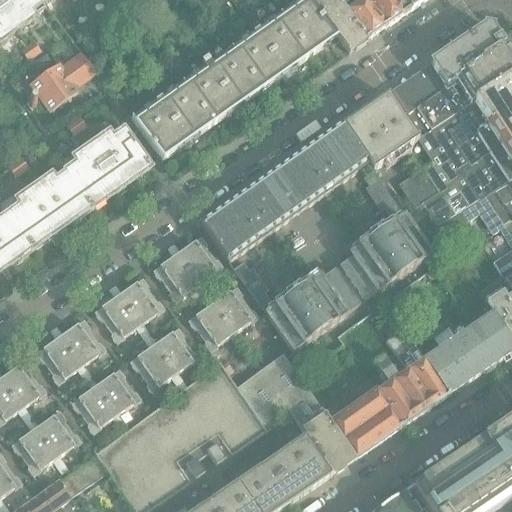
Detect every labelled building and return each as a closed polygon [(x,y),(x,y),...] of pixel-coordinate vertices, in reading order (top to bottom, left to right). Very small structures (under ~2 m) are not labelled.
[(0,0),(0,49),(37,23),(33,18),(44,11),(43,10),(36,0),(0,0)] [(56,0),(36,0),(43,10),(56,0)] [(368,43),(333,0),(306,0),(308,3),(326,26),(337,41),(348,56),(368,43)] [(386,30),(366,1),(365,0),(333,0),(368,43),(386,30)] [(404,18),(390,0),(367,0),(366,1),(386,30),(404,18)] [(390,0),(404,18),(429,0),(390,0)] [(337,41),(326,26),(308,3),(281,22),(308,61),(337,41)] [(146,25),(156,16),(157,15),(151,9),(140,19),(146,25)] [(133,28),(126,19),(117,26),(124,36),(133,28)] [(260,94),(308,61),(281,22),(233,56),(260,94)] [(408,82),(402,86),(413,102),(419,109),(429,102),(445,92),(505,54),(498,43),(490,32),(484,31),(429,68),(413,79),(408,82)] [(41,57),(32,45),(27,49),(36,61),(41,57)] [(36,61),(27,49),(19,55),(28,66),(36,61)] [(459,114),(511,79),(511,64),(505,54),(445,92),(459,114)] [(96,79),(88,68),(79,56),(69,64),(85,87),(96,79)] [(211,129),(260,94),(233,56),(184,90),(211,129)] [(85,87),(69,64),(61,70),(77,93),(85,87)] [(77,93),(61,70),(59,67),(28,90),(32,95),(30,97),(33,102),(26,107),(31,114),(39,109),(42,114),(45,112),(49,118),(79,96),(77,93)] [(407,182),(398,188),(414,212),(421,207),(426,215),(436,230),(438,229),(454,219),(460,215),(467,210),(478,203),(479,204),(483,201),(484,202),(484,201),(492,196),(494,195),(511,183),(511,79),(459,114),(429,134),(421,139),(416,143),(417,144),(432,166),(421,174),(420,173),(407,182)] [(402,86),(390,95),(406,118),(407,117),(421,139),(429,134),(415,112),(419,109),(413,102),(402,86)] [(162,163),(211,129),(184,90),(133,126),(143,140),(162,163)] [(341,128),(340,129),(367,168),(372,174),(372,175),(392,161),(393,160),(397,158),(417,144),(416,143),(386,98),(370,108),(366,111),(360,115),(357,117),(341,128)] [(86,131),(79,122),(79,121),(72,125),(80,136),(86,131)] [(80,136),(72,125),(65,130),(73,141),(80,136)] [(367,168),(340,129),(312,148),(270,178),(298,217),(367,168)] [(94,211),(143,177),(150,172),(143,160),(123,132),(112,140),(109,135),(69,163),(72,168),(66,173),(94,211)] [(28,172),(21,163),(20,162),(14,166),(21,177),(28,172)] [(21,177),(14,166),(7,171),(15,182),(21,177)] [(72,227),(94,211),(66,173),(61,176),(62,178),(55,183),(51,177),(12,205),(15,210),(6,217),(33,254),(52,241),(56,247),(61,243),(58,239),(59,236),(65,231),(68,232),(71,236),(76,232),(72,227)] [(398,214),(372,175),(372,174),(362,181),(368,189),(364,192),(380,215),(384,212),(389,220),(398,214)] [(298,217),(270,178),(200,228),(228,267),(298,217)] [(511,183),(494,195),(495,195),(503,208),(511,202),(511,183)] [(509,223),(492,196),(484,201),(495,217),(502,228),(509,223)] [(484,202),(461,216),(467,225),(471,232),(481,226),(491,241),(498,236),(500,239),(506,236),(502,228),(495,217),(484,201),(484,202)] [(438,229),(436,230),(442,241),(444,240),(467,225),(461,216),(460,215),(454,219),(438,229)] [(13,268),(33,254),(6,217),(0,221),(0,285),(3,284),(0,279),(0,278),(1,277),(7,273),(9,273),(12,277),(18,273),(13,268)] [(432,258),(404,219),(404,218),(402,219),(403,221),(350,258),(351,260),(338,270),(363,305),(432,258)] [(210,258),(205,252),(206,249),(200,242),(192,247),(193,248),(180,257),(173,247),(170,249),(187,274),(210,258)] [(501,264),(494,269),(495,271),(501,280),(507,289),(511,297),(511,254),(508,248),(496,256),(501,264)] [(187,274),(170,249),(166,251),(174,262),(161,271),(160,270),(152,275),(158,283),(161,284),(165,290),(187,274)] [(201,286),(214,277),(215,278),(223,273),(217,265),(214,264),(210,258),(187,274),(205,300),(208,297),(201,286)] [(268,294),(252,271),(248,274),(243,265),(233,272),(262,311),(270,304),(264,296),(268,294)] [(359,308),(333,273),(320,282),(319,280),(266,317),(263,319),(270,327),(263,332),(275,349),(285,362),(359,308)] [(205,300),(187,274),(165,290),(169,296),(169,299),(174,307),(182,301),(182,300),(194,291),(202,302),(205,300)] [(501,280),(477,295),(485,308),(491,317),(488,319),(511,357),(511,356),(511,297),(507,289),(501,280)] [(151,300),(147,293),(147,291),(142,283),(134,288),(135,290),(122,299),(114,288),(111,290),(129,316),(143,306),(151,300)] [(129,316),(111,290),(108,293),(115,303),(102,312),(102,311),(94,317),(99,325),(102,325),(107,331),(129,316)] [(245,308),(240,302),(241,299),(235,291),(228,297),(228,298),(216,307),(208,297),(205,300),(223,324),(245,308)] [(142,327),(155,318),(156,319),(164,314),(158,306),(155,306),(151,300),(143,306),(129,316),(146,340),(149,338),(142,327)] [(223,324),(205,300),(202,302),(209,312),(196,321),(195,320),(187,325),(193,333),(196,334),(200,340),(223,324)] [(236,336),(249,327),(250,328),(258,322),(252,314),(249,314),(245,308),(223,324),(241,350),(244,348),(236,336)] [(146,340),(129,316),(107,331),(111,337),(110,340),(116,348),(123,342),(123,341),(135,332),(142,342),(143,342),(146,340)] [(511,357),(488,319),(471,331),(494,368),(511,357)] [(92,341),(88,335),(89,332),(83,324),(75,330),(76,331),(63,340),(55,329),(52,331),(70,357),(92,341)] [(241,350),(223,324),(200,340),(204,346),(204,348),(209,356),(217,351),(216,350),(229,341),(238,353),(241,350)] [(70,357),(52,331),(49,334),(56,345),(44,354),(43,353),(35,358),(41,366),(43,367),(48,373),(70,357)] [(494,368),(471,331),(456,341),(479,379),(494,368)] [(187,349),(183,343),(183,340),(177,333),(170,338),(170,339),(157,349),(149,338),(146,340),(164,365),(187,349)] [(447,401),(423,364),(402,333),(394,338),(407,358),(408,357),(415,369),(405,375),(431,411),(447,401)] [(164,365),(146,340),(143,342),(142,342),(150,353),(138,362),(137,361),(129,366),(135,374),(137,375),(142,381),(164,365)] [(83,369),(96,360),(97,361),(105,355),(100,347),(97,347),(92,341),(70,357),(88,382),(91,379),(83,369)] [(479,379),(456,341),(439,353),(464,389),(479,379)] [(177,377),(191,368),(191,369),(199,363),(194,356),(191,355),(187,349),(164,365),(182,391),(186,389),(177,377)] [(328,426),(295,376),(292,372),(285,362),(275,349),(230,383),(265,435),(278,426),(281,430),(292,422),(305,441),(332,479),(354,463),(328,426)] [(464,389),(439,353),(423,364),(447,401),(464,389)] [(431,411),(405,375),(392,355),(373,368),(386,388),(376,395),(401,432),(431,411)] [(88,382),(70,357),(48,373),(52,379),(51,381),(57,389),(65,384),(64,382),(76,374),(84,384),(88,382)] [(182,391),(164,365),(142,381),(146,387),(145,390),(151,397),(159,392),(158,391),(171,382),(179,394),(182,391)] [(33,383),(29,377),(29,374),(23,366),(16,372),(16,373),(4,382),(0,377),(0,384),(10,399),(33,383)] [(265,435),(230,383),(219,367),(143,423),(94,459),(58,485),(70,502),(106,477),(130,511),(151,511),(189,487),(181,475),(186,471),(194,483),(203,477),(196,466),(208,458),(215,469),(224,463),(216,450),(221,447),(230,459),(265,435)] [(128,390),(124,385),(124,382),(118,374),(110,379),(111,381),(98,390),(91,379),(88,382),(105,406),(128,390)] [(105,406),(88,382),(84,384),(92,395),(79,403),(78,402),(70,408),(76,416),(79,416),(83,422),(105,406)] [(33,383),(10,399),(28,424),(31,422),(24,411),(37,402),(38,403),(46,397),(40,389),(37,389),(33,383)] [(0,405),(10,399),(0,384),(0,405)] [(118,418),(132,409),(133,410),(140,405),(135,397),(132,396),(128,390),(105,406),(124,433),(127,430),(118,418)] [(401,432),(376,395),(375,393),(374,394),(344,415),(370,453),(401,432)] [(28,424),(10,399),(0,405),(0,429),(5,426),(4,424),(17,416),(25,427),(28,424)] [(124,433),(105,406),(83,422),(87,428),(87,431),(92,439),(100,433),(99,432),(112,423),(121,435),(124,433)] [(370,453),(344,415),(335,421),(328,426),(354,463),(370,453)] [(68,432),(64,426),(65,424),(59,416),(51,421),(52,422),(39,432),(31,422),(28,424),(45,448),(68,432)] [(511,511),(511,416),(416,482),(419,487),(410,493),(424,511),(489,511),(490,511),(511,511)] [(45,448),(28,424),(25,427),(32,436),(19,445),(19,444),(10,450),(16,458),(19,458),(23,464),(45,448)] [(59,461),(72,451),(73,452),(81,447),(75,439),(73,438),(68,432),(45,448),(64,475),(68,473),(59,461)] [(250,511),(282,511),(312,492),(332,479),(305,441),(234,489),(250,511)] [(64,475),(45,448),(23,464),(27,470),(27,473),(33,481),(41,475),(40,474),(52,465),(61,478),(64,475)] [(0,480),(9,474),(5,468),(5,465),(0,458),(0,480)] [(6,511),(0,502),(0,501),(13,493),(14,494),(22,488),(16,480),(13,480),(9,474),(0,480),(0,509),(1,511),(6,511)] [(70,502),(58,485),(39,498),(48,511),(61,511),(60,511),(71,504),(70,502)] [(250,511),(234,489),(199,511),(250,511)] [(424,511),(410,493),(382,511),(424,511)] [(48,511),(39,498),(21,511),(48,511)]
